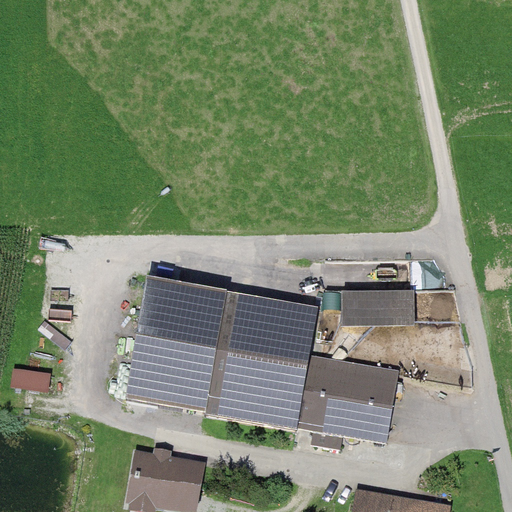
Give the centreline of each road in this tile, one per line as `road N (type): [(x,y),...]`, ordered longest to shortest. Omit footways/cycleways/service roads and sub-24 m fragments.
road 1 (track): [(511,507),(409,0)]
road 2 (track): [(0,240),(459,238)]
